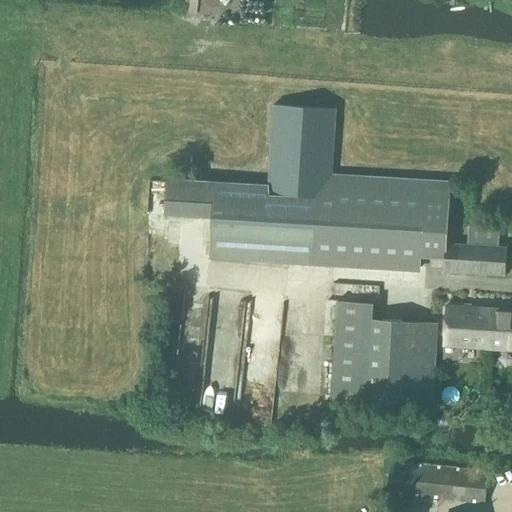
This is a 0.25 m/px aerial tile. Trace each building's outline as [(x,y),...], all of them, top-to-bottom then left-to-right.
[(273,105),(269,184),(268,192),(329,196),(335,109),(273,105)] [(269,184),(166,178),(164,214),(213,217),(211,254),(419,268),(420,257),(442,259),(443,244),(444,242),(447,242),(451,180),(331,174),(330,196),(268,192),(269,184)] [(444,242),(443,244),(442,259),(442,272),(504,275),(506,246),(496,246),(498,226),(468,224),(466,244),(447,242),(444,242)] [(490,347),(492,307),(446,304),(443,344),(490,347)] [(511,308),(492,307),(490,347),(511,348),(511,308)] [(435,322),(372,317),(368,404),(430,407),(435,322)] [(486,470),(391,461),(388,493),(483,503),(486,470)]
